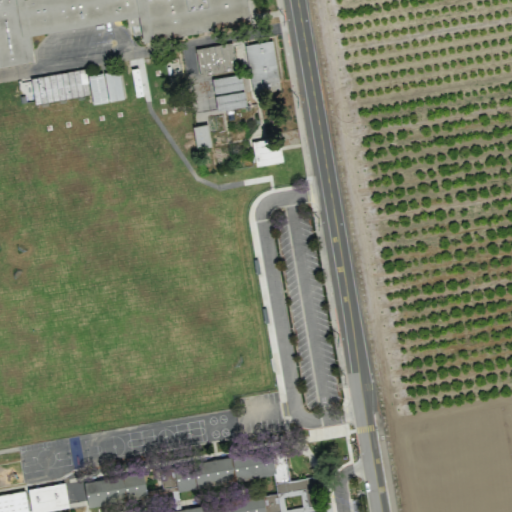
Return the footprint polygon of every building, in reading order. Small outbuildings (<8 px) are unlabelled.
[(0,0),(249,0),(254,24),(142,44),(136,14),(29,34),(34,60),(0,65),(0,0)] [(273,40),(245,43),(251,93),(279,89),(273,40)] [(235,70),(232,42),(196,47),(199,74),(235,70)] [(122,98),(118,69),(87,74),(92,102),(122,98)] [(243,88),(240,73),(211,78),(214,93),(243,88)] [(245,104),(243,90),(214,95),(217,110),(245,104)] [(210,144),(206,123),(192,125),(196,147),(210,144)] [(252,140),(254,164),(281,162),(279,137),(252,140)] [(172,464),(268,447),(269,451),(273,474),(177,491),(172,464)] [(316,503),(311,475),(288,479),(283,448),(269,451),(273,474),(276,492),(304,487),(307,505),(316,503)] [(83,481),(87,506),(147,496),(143,471),(83,481)] [(31,511),(27,488),(63,482),(68,506),(31,511)] [(0,511),(0,493),(23,490),(26,511),(0,511)] [(163,511),(264,511),(279,510),(276,492),(262,495),(261,494),(163,511)]
